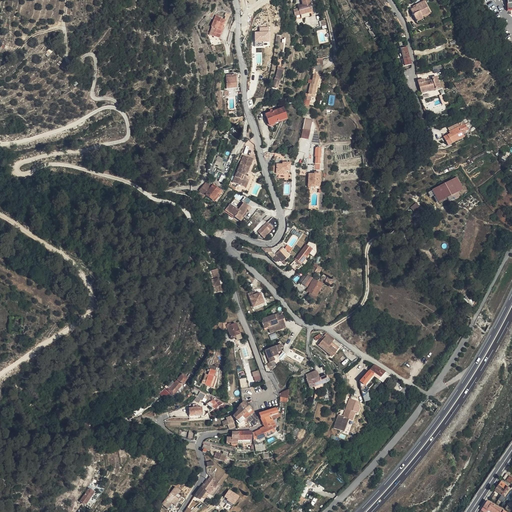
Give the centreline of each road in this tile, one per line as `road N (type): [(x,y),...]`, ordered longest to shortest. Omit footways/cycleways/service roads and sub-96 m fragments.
road 1 (track): [(150,196),(83,167),(56,163),(26,174),(16,168),(48,153),(121,142),(128,123),(115,107),(0,144)]
road 2 (unclassified): [(179,511),(201,481),(200,438),(259,426),(254,411),(269,391),(227,250)]
road 3 (unclassified): [(227,250),(228,236),(269,245),(281,229),(247,112),(236,0)]
road 4 (primary): [(511,299),(429,433),(360,511)]
road 5 (residential): [(227,250),(299,321),(327,329),(430,394)]
road 6 (primary): [(367,511),(432,438),(511,309)]
road 7 (track): [(327,329),(363,303),(366,249),(381,231),(364,144),(327,143)]
road 8 (track): [(0,214),(69,259),(88,297),(79,319),(0,377)]
road 9 (track): [(115,107),(94,97),(94,55),(66,57),(66,0)]
